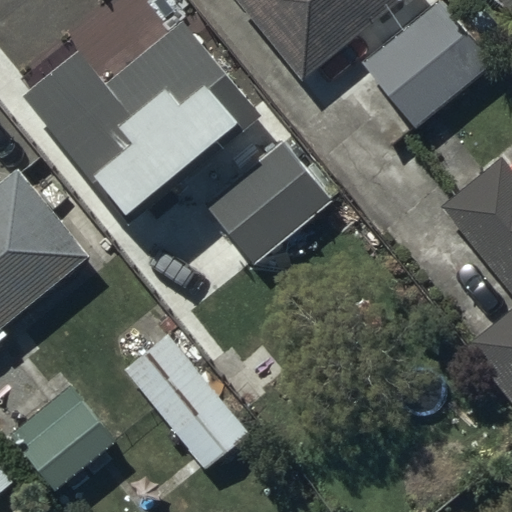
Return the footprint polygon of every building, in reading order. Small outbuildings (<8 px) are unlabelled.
[(233,0),(301,84),(365,33),(379,51),(363,64),(415,130),(494,67),(442,1),(411,26),(396,8),(405,0),(233,0)] [(511,0),(498,0),(511,17),(511,0)] [(78,51),(23,97),(131,228),(265,118),(186,22),(107,87),(78,51)] [(284,138),(204,205),(255,266),(318,213),(338,237),(362,217),(340,190),(332,196),(284,138)] [(440,207),(511,295),(511,310),(465,345),(511,403),(511,170),(500,157),(440,207)] [(0,361),(7,355),(0,345),(0,342),(7,337),(2,330),(88,258),(18,174),(0,188),(0,361)] [(170,338),(125,371),(204,471),(248,435),(170,338)] [(10,437),(54,492),(116,443),(71,388),(10,437)]
